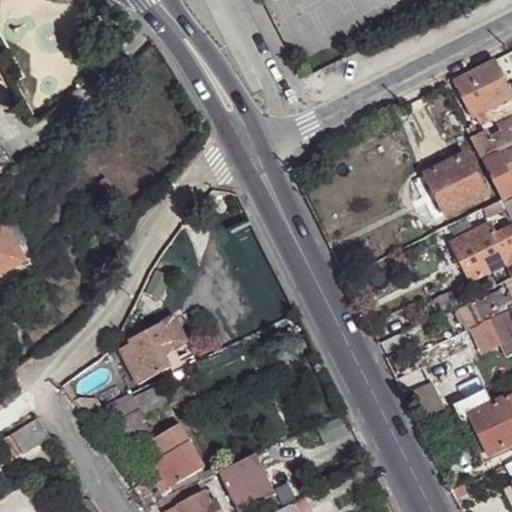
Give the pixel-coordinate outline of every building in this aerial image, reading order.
[(511,95),(496,60),(457,80),(474,116),(484,111),(487,119),(492,123),(511,112),(511,95)] [(444,137),(432,112),(413,121),(425,145),(444,137)] [(463,121),(457,112),(450,115),(454,126),(463,121)] [(468,130),(481,159),(494,153),(511,144),(511,121),(511,120),(497,125),(502,135),(490,141),(485,132),(477,135),(473,128),(468,130)] [(511,144),(494,153),(496,158),(511,149),(511,144)] [(486,166),(502,200),(511,194),(511,186),(508,179),(511,177),(511,149),(496,158),(494,153),(481,159),(486,166)] [(0,179),(14,166),(0,150),(0,179)] [(435,192),(445,214),(485,194),(465,153),(425,173),(435,192)] [(432,220),(445,214),(435,192),(425,173),(413,180),(421,198),(432,220)] [(112,188),(104,178),(100,181),(108,192),(112,188)] [(0,186),(0,209),(25,198),(15,180),(0,186)] [(511,194),(502,200),(504,205),(511,201),(511,194)] [(502,200),(482,210),(486,218),(506,208),(504,205),(502,200)] [(94,212),(108,237),(122,230),(108,204),(94,212)] [(13,221),(2,226),(14,247),(25,242),(13,221)] [(509,265),(511,271),(511,227),(495,235),(490,225),(452,244),(459,260),(471,283),(509,265)] [(14,247),(2,226),(0,227),(0,272),(21,260),(14,247)] [(476,286),(482,296),(496,288),(491,279),(476,286)] [(511,292),(504,297),(500,290),(459,311),(469,330),(486,323),(497,345),(507,341),(511,350),(511,292)] [(412,324),(405,310),(384,321),(390,334),(412,324)] [(176,315),(163,324),(175,347),(189,341),(176,315)] [(175,347),(163,324),(135,337),(137,341),(129,345),(133,354),(131,356),(150,377),(172,367),(171,365),(165,352),(175,347)] [(171,365),(172,367),(182,361),(175,347),(165,352),(171,365)] [(431,383),(412,392),(425,417),(443,408),(431,383)] [(485,391),(455,407),(462,419),(463,421),(470,418),(469,416),(491,405),(485,391)] [(134,397),(108,410),(124,445),(151,432),(134,397)] [(511,410),(506,398),(491,405),(469,416),(470,418),(476,428),(489,456),(511,444),(511,410)] [(23,453),(50,437),(38,418),(11,433),(23,453)] [(463,421),(462,419),(459,421),(465,434),(476,428),(470,418),(463,421)] [(171,491),(208,472),(185,428),(154,443),(164,461),(164,460),(170,471),(169,471),(163,474),(166,480),(171,491)] [(11,433),(0,440),(0,444),(9,461),(23,453),(11,433)] [(230,470),(221,474),(239,511),(246,511),(278,497),(258,456),(244,463),(230,470)] [(164,461),(158,464),(163,474),(169,471),(170,471),(164,460),(164,461)] [(166,480),(159,483),(163,492),(166,490),(170,499),(175,498),(171,491),(166,480)] [(164,502),(168,511),(224,511),(218,500),(212,503),(207,492),(198,497),(194,488),(175,498),(170,499),(164,502)] [(163,492),(143,503),(148,509),(164,502),(170,499),(166,490),(163,492)]
